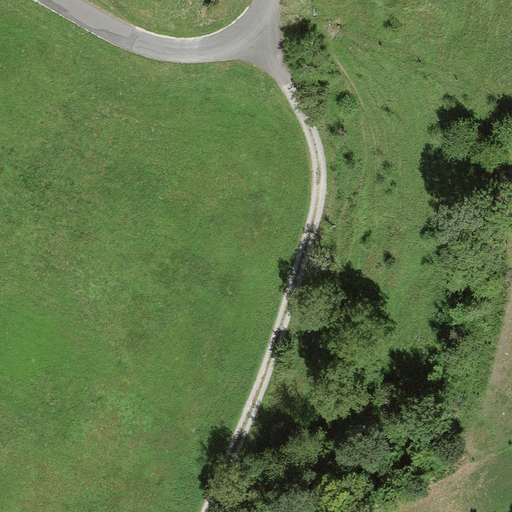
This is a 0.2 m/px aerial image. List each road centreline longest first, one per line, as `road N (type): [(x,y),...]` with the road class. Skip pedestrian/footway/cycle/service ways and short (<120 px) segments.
road 1 (track): [(205,511),(244,428),(315,194),(308,133),(267,56),(239,30)]
road 2 (unclassified): [(263,0),(239,30),(204,49),(147,49),(52,0)]
